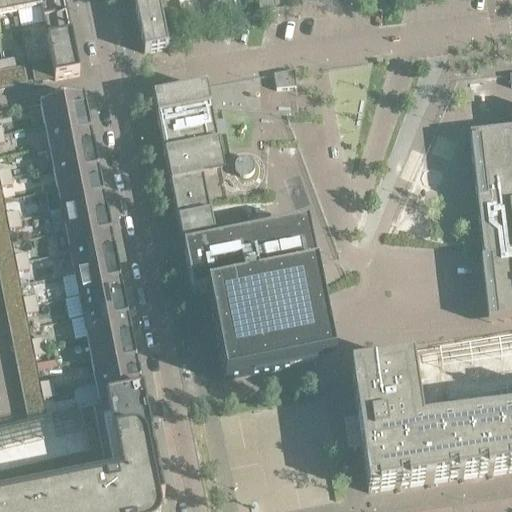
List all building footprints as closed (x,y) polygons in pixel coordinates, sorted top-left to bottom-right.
[(0,0),(0,17),(16,14),(13,0),(0,0)] [(13,0),(16,14),(40,10),(38,0),(13,0)] [(38,0),(40,10),(42,19),(66,14),(63,0),(38,0)] [(132,0),(144,55),(167,50),(156,0),(132,0)] [(231,12),(229,0),(228,0),(221,1),(223,13),(231,12)] [(223,13),(221,1),(213,3),(215,14),(223,13)] [(275,12),(274,4),(266,6),(267,14),(275,12)] [(267,14),(266,6),(258,7),(259,15),(267,14)] [(232,19),(231,12),(223,13),(225,21),(232,19)] [(225,21),(223,13),(215,14),(217,22),(225,21)] [(79,78),(66,14),(42,19),(48,53),(50,63),(54,83),(79,78)] [(190,27),(188,15),(180,16),(182,28),(190,27)] [(182,28),(180,16),(172,18),(174,30),(182,28)] [(50,63),(48,53),(30,56),(32,67),(50,63)] [(22,69),(20,58),(1,62),(3,72),(22,69)] [(296,91),(294,74),(276,77),(279,92),(296,91)] [(222,169),(206,90),(153,101),(180,238),(213,232),(201,173),(222,169)] [(88,121),(83,99),(40,108),(44,130),(88,121)] [(511,115),(510,116),(511,130),(511,133),(469,139),(487,296),(511,293),(511,115)] [(92,142),(88,121),(44,130),(48,151),(92,142)] [(96,163),(92,142),(48,151),(53,172),(96,163)] [(239,161),(238,162),(237,162),(237,163),(236,163),(236,164),(236,165),(235,165),(235,166),(235,167),(234,168),(234,169),(234,170),(234,171),(234,172),(235,172),(235,173),(235,174),(236,175),(236,176),(237,176),(237,177),(238,177),(238,178),(239,178),(240,179),(241,179),(242,179),(242,180),(243,180),(244,180),(245,180),(246,180),(247,179),(248,179),(249,179),(250,178),(251,178),(251,177),(252,177),(252,176),(253,176),(253,175),(254,174),(254,173),(254,172),(254,171),(255,171),(255,170),(255,169),(255,168),(254,168),(254,167),(254,166),(254,165),(253,165),(253,164),(253,163),(252,163),(251,162),(251,161),(250,161),(249,161),(249,160),(248,160),(247,160),(246,159),(245,159),(244,159),(243,159),(243,160),(242,160),(241,160),(240,160),(239,161)] [(100,185),(96,163),(53,172),(57,193),(100,185)] [(0,182),(13,180),(11,169),(0,170),(0,182)] [(16,191),(13,180),(0,182),(0,188),(1,194),(16,191)] [(104,206),(100,185),(57,193),(61,214),(104,206)] [(109,227),(104,206),(61,214),(65,236),(109,227)] [(22,222),(20,211),(5,214),(7,225),(22,222)] [(24,233),(22,222),(7,225),(10,236),(24,233)] [(113,248),(109,227),(65,236),(70,257),(113,248)] [(305,269),(298,234),(184,257),(192,299),(207,296),(225,384),(319,366),(300,270),(305,269)] [(117,269),(113,248),(70,257),(74,278),(117,269)] [(30,265),(28,253),(14,256),(16,268),(30,265)] [(33,276),(30,265),(16,268),(18,279),(33,276)] [(121,291),(117,269),(74,278),(78,299),(121,291)] [(125,312),(121,291),(78,299),(82,320),(125,312)] [(39,307),(37,296),(22,299),(24,310),(39,307)] [(349,380),(335,298),(314,302),(318,323),(333,320),(335,333),(317,336),(321,360),(329,358),(334,383),(349,380)] [(41,318),(39,307),(24,310),(26,321),(41,318)] [(130,333),(125,312),(82,320),(86,342),(130,333)] [(134,354),(130,333),(86,342),(91,363),(134,354)] [(47,349),(45,338),(30,341),(33,352),(47,349)] [(49,361),(47,349),(33,352),(35,363),(49,361)] [(138,375),(134,354),(91,363),(95,384),(138,375)] [(511,417),(422,430),(412,364),(350,373),(368,495),(511,473),(511,417)] [(142,397),(138,375),(95,384),(99,406),(142,397)] [(56,392),(53,381),(39,383),(41,395),(56,392)] [(58,403),(56,392),(41,395),(43,406),(58,403)] [(0,511),(159,511),(158,505),(164,504),(142,397),(99,406),(100,409),(0,433),(0,511)]
